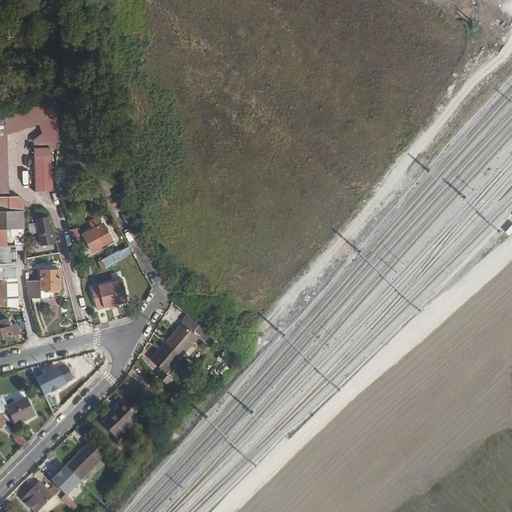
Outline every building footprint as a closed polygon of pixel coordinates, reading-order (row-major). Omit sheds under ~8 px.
[(0,116),(0,194),(11,194),(10,135),(39,126),(41,134),(33,140),(56,147),(57,97),(0,116)] [(33,148),(35,193),(52,192),(50,150),(55,150),(56,147),(33,140),(33,148)] [(0,202),(0,211),(23,211),(23,202),(0,202)] [(0,305),(17,307),(15,246),(15,240),(24,240),(23,211),(0,211),(0,305)] [(90,231),(84,234),(92,250),(112,241),(102,222),(101,223),(98,216),(86,221),(90,231)] [(38,219),(42,242),(55,238),(54,231),(48,217),(38,219)] [(102,256),(106,264),(120,255),(116,248),(102,256)] [(40,281),(40,289),(59,289),(59,269),(56,269),(56,264),(49,264),(49,269),(41,269),(40,281)] [(25,288),(28,298),(40,299),(40,289),(40,281),(25,281),(25,288)] [(116,284),(84,290),(88,312),(120,305),(116,284)] [(0,338),(11,336),(7,319),(0,320),(0,338)] [(190,320),(166,345),(178,357),(181,359),(200,339),(195,335),(200,329),(190,320)] [(148,358),(159,368),(163,372),(178,357),(166,345),(163,343),(148,358)] [(43,397),(66,386),(57,368),(34,378),(43,397)] [(159,368),(154,374),(164,383),(169,378),(163,372),(159,368)] [(12,394),(14,402),(25,398),(22,390),(12,394)] [(124,399),(102,422),(117,437),(139,415),(124,399)] [(0,416),(9,425),(22,419),(23,421),(33,415),(29,406),(26,407),(24,401),(7,409),(0,412),(0,416)] [(5,429),(14,438),(18,434),(9,425),(8,426),(5,429)] [(14,438),(22,446),(27,442),(18,434),(14,438)] [(92,440),(66,465),(80,479),(105,453),(92,440)] [(64,467),(50,481),(66,497),(80,482),(64,467)] [(40,482),(22,499),(35,511),(52,495),(57,490),(53,485),(48,490),(40,482)] [(52,495),(35,511),(44,511),(57,500),(52,495)] [(65,495),(61,500),(71,510),(76,505),(65,495)]
